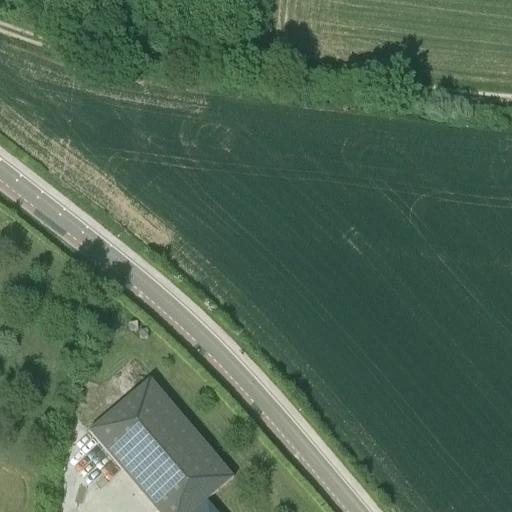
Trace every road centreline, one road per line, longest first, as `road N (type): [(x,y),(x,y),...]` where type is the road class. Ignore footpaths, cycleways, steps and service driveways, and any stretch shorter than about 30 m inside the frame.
road 1 (track): [(0,28),(101,58),(511,97)]
road 2 (tertiary): [(357,511),(213,347),(0,170)]
